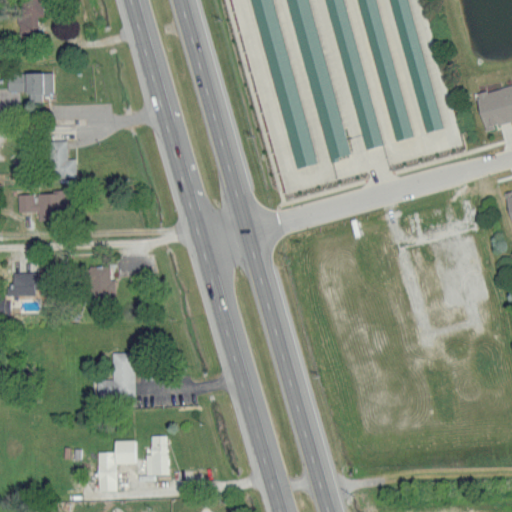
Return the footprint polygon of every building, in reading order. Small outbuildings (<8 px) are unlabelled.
[(42,16),(42,0),(17,0),(19,36),(38,36),(37,16),(42,16)] [(250,0),(295,168),(315,162),(272,0),(250,0)] [(288,0),(323,158),(344,154),(310,0),(288,0)] [(380,144),(343,0),(325,0),(364,148),(380,144)] [(376,0),(358,0),(391,140),(408,136),(376,0)] [(407,0),(389,0),(424,132),(440,127),(407,0)] [(53,93),(52,71),(7,72),(8,91),(28,90),(29,101),(42,100),(41,93),(53,93)] [(511,84),(475,93),(484,130),(493,128),(493,125),(511,119),(511,84)] [(75,158),(66,158),(66,140),(47,140),(48,177),(75,177),(75,158)] [(17,191),(17,211),(37,211),(37,218),(66,218),(67,192),(17,191)] [(88,265),(89,298),(114,297),(114,278),(109,278),(109,264),(88,265)] [(37,271),(12,271),(12,284),(7,284),(6,294),(37,294),(37,271)] [(9,299),(0,298),(0,313),(9,313),(9,299)] [(111,351),(112,378),(96,379),(96,397),(134,396),(133,351),(111,351)] [(146,473),(168,472),(167,433),(150,433),(150,452),(145,452),(146,473)] [(98,489),(116,489),(115,461),(135,460),(135,437),(113,438),(114,449),(97,450),(98,489)]
